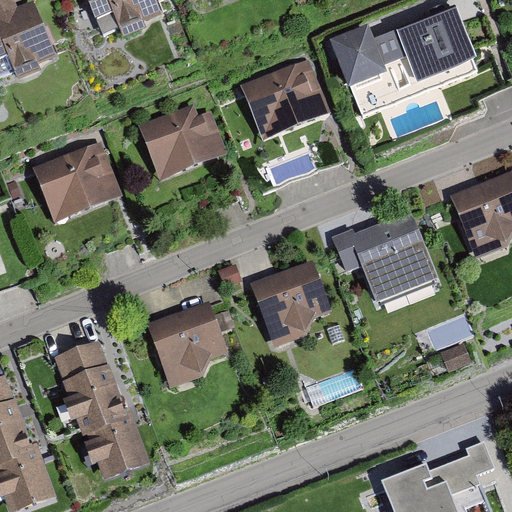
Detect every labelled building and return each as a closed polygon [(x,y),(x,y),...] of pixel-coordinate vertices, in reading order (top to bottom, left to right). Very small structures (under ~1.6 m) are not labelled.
[(16,5),(28,0),(0,0),(0,18),(19,11),(16,5)] [(145,29),(163,21),(154,0),(85,0),(96,25),(114,18),(124,43),(147,34),(145,29)] [(40,71),(58,64),(34,5),(19,11),(0,18),(0,63),(9,60),(16,78),(18,82),(19,85),(42,76),(40,71)] [(367,29),(330,43),(357,118),(477,74),(454,11),(371,42),(367,29)] [(264,144),(331,117),(309,63),(242,90),(264,144)] [(139,130),(161,185),(228,159),(211,115),(199,120),(195,109),(139,130)] [(56,227),(123,200),(102,146),(34,173),(56,227)] [(511,175),(451,200),(477,263),(508,251),(511,241),(511,175)] [(347,278),(361,272),(377,311),(440,286),(411,215),(355,237),(354,232),(332,241),(347,278)] [(313,264),(251,287),(275,352),(307,341),(315,324),(333,317),(313,264)] [(207,305),(146,326),(170,392),(204,381),(207,367),(227,360),(207,305)] [(421,331),(426,352),(476,340),(470,319),(421,331)] [(445,351),(452,369),(473,360),(465,342),(445,351)] [(101,344),(55,360),(68,400),(60,403),(68,426),(78,422),(86,444),(79,447),(86,467),(93,465),(99,483),(143,468),(101,344)] [(362,375),(312,387),(316,405),(366,393),(362,375)] [(8,380),(0,382),(0,500),(4,511),(23,511),(50,503),(8,380)] [(494,471),(484,447),(469,454),(471,460),(430,476),(427,469),(384,487),(393,511),(470,511),(487,506),(476,478),(494,471)]
